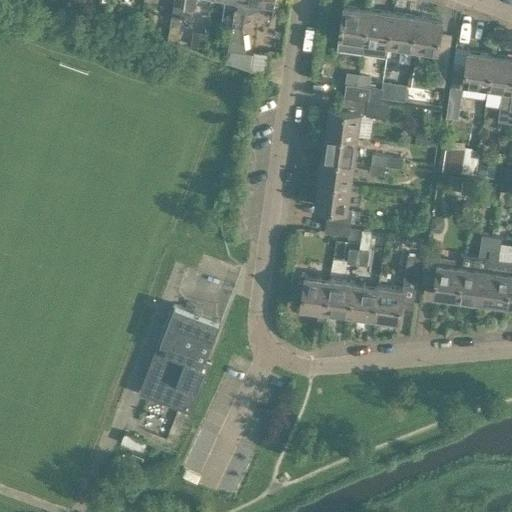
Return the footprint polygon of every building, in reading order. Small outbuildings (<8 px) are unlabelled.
[(175,0),(172,16),(168,40),(179,44),(183,18),(186,0),(175,0)] [(186,0),(183,18),(194,20),(197,0),(186,0)] [(226,0),(222,24),(233,27),(237,0),(226,0)] [(237,0),(233,27),(227,61),(252,70),(254,54),(247,53),(244,28),(247,12),(251,13),(262,6),(273,8),(273,9),(274,0),(237,0)] [(340,38),(338,49),(363,53),(370,9),(345,5),(340,38)] [(370,9),(363,53),(388,57),(389,45),(394,13),(370,9)] [(414,48),(418,16),(394,13),(389,45),(414,48)] [(418,16),(414,48),(439,52),(443,20),(418,16)] [(194,32),(192,47),(204,49),(206,34),(194,32)] [(489,87),(494,55),(469,51),(467,65),(455,63),(451,87),(465,89),(465,83),(489,87)] [(509,123),(511,100),(511,57),(494,55),(489,87),(503,89),(501,107),(499,122),(509,123)] [(433,84),(446,86),(449,62),(436,60),(433,84)] [(359,85),(360,75),(349,74),(348,84),(359,85)] [(360,75),(359,85),(371,87),(372,87),(373,77),(360,75)] [(382,97),(406,101),(409,85),(385,81),(382,97)] [(347,84),(345,97),(368,101),(369,101),(370,96),(371,88),(347,84)] [(370,96),(369,101),(381,102),(383,89),(372,87),(371,87),(371,88),(370,96)] [(432,87),(431,100),(442,102),(444,89),(432,87)] [(327,132),(359,137),(362,113),(367,113),(366,115),(370,115),(370,116),(390,119),(392,104),(381,102),(369,101),(368,101),(345,97),(343,109),(330,107),(327,132)] [(417,131),(415,144),(437,147),(439,134),(417,131)] [(323,156),(355,161),(359,137),(327,132),(323,156)] [(442,147),(438,171),(462,174),(465,151),(442,147)] [(372,163),(387,165),(389,156),(374,154),(372,163)] [(320,180),(352,185),(355,161),(323,156),(320,180)] [(389,156),(387,165),(403,168),(404,158),(389,156)] [(387,165),(372,163),(371,173),(386,176),(387,165)] [(481,165),(479,177),(495,179),(496,167),(481,165)] [(352,185),(320,180),(316,205),(329,207),(327,219),(352,223),(352,220),(361,221),(362,211),(353,210),(348,209),(352,185)] [(463,182),(461,196),(472,197),(474,184),(474,183),(463,182)] [(474,184),(472,197),(483,199),(485,186),(474,184)] [(326,232),(350,236),(352,223),(327,219),(326,232)] [(484,302),(493,237),(483,236),(479,258),(465,256),(464,267),(459,299),(484,302)] [(493,237),(484,302),(508,305),(511,277),(511,273),(511,271),(511,244),(502,244),(503,238),(493,237)] [(348,263),(358,264),(360,250),(350,248),(348,263)] [(368,266),(370,251),(360,250),(358,264),(368,266)] [(379,285),(375,318),(400,321),(402,306),(415,308),(422,258),(408,256),(404,289),(379,285)] [(428,257),(425,282),(436,283),(434,295),(459,299),(464,267),(455,265),(455,261),(428,257)] [(326,311),(331,279),(306,275),(301,308),(326,311)] [(331,279),(326,311),(351,314),(355,282),(331,279)] [(355,282),(351,314),(375,318),(379,285),(355,282)] [(140,393),(193,413),(213,361),(208,360),(223,323),(174,304),(140,393)] [(125,419),(122,429),(145,438),(149,428),(125,419)] [(116,443),(114,453),(137,460),(140,449),(116,443)]
